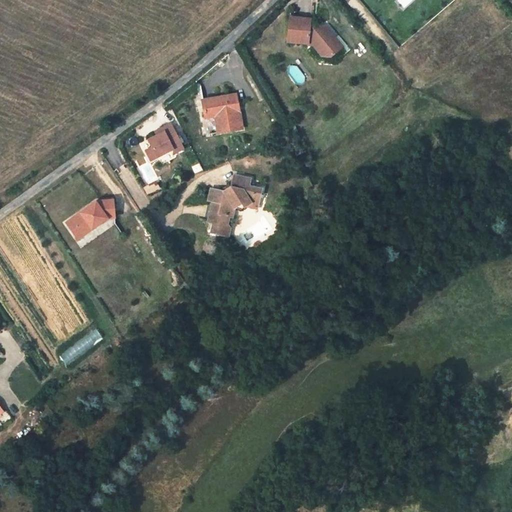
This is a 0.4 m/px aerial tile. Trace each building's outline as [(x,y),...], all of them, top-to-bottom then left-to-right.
[(331,56),(336,52),(336,46),(332,40),(336,37),(327,25),(323,28),(313,26),(315,20),(295,16),(290,38),(309,42),(308,44),(314,45),(322,55),(331,56)] [(332,40),(336,46),(336,52),(343,46),(336,37),(332,40)] [(243,128),(237,94),(204,100),(207,118),(216,116),(219,132),(243,128)] [(171,122),(163,126),(165,130),(157,133),(149,138),(153,146),(146,149),(151,159),(171,148),(173,152),(184,147),(171,122)] [(234,192),(223,191),(213,188),(210,198),(214,199),(209,220),(214,221),(211,231),(228,235),(230,229),(229,224),(229,215),(233,215),(233,207),(240,202),(243,206),(250,199),(259,200),(261,183),(251,182),(252,172),(242,171),(241,188),(234,192)] [(311,180),(305,184),(308,189),(309,188),(312,192),(317,189),(311,180)] [(95,201),(71,218),(83,234),(107,217),(114,216),(112,199),(95,201)] [(97,329),(59,354),(65,363),(103,339),(97,329)]
